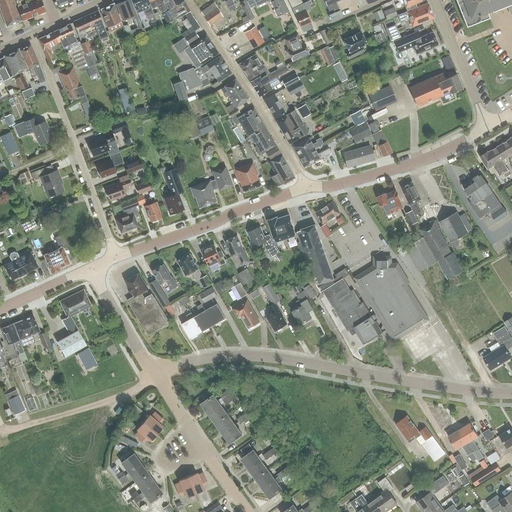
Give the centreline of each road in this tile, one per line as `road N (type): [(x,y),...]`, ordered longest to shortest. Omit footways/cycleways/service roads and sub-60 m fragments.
road 1 (residential): [(153,374),(199,359),(255,355),(511,393)]
road 2 (residential): [(116,257),(37,48)]
road 3 (residential): [(304,186),(187,0)]
road 4 (tertiary): [(116,257),(304,186)]
road 5 (tertiary): [(304,186),(424,160),(487,127)]
road 6 (residential): [(433,0),(487,127)]
road 7 (residential): [(153,374),(91,268)]
